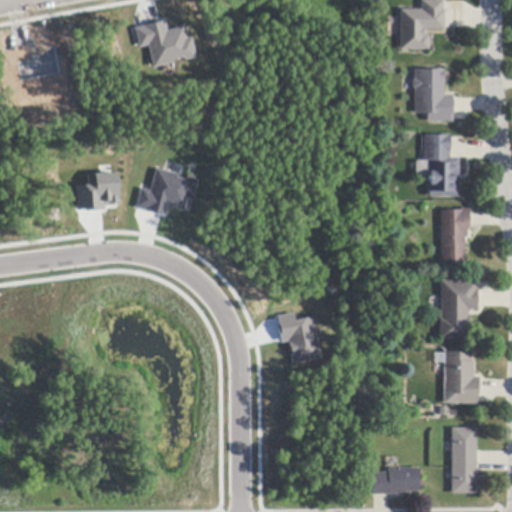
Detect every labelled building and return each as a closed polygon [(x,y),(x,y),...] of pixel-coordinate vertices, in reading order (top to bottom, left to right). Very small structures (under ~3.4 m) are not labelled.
[(442,3),(442,10),(444,10),(444,28),(444,31),(425,31),(425,36),(428,36),(428,40),(429,40),(429,48),(428,48),(428,51),(400,51),(400,36),(400,18),(400,10),(421,10),(421,1),(442,1),(442,3)] [(133,27),(137,47),(146,45),(151,66),(193,57),(189,36),(183,38),(181,26),(164,30),(162,21),(133,27)] [(452,100),(452,116),(451,116),(451,120),(451,123),(426,123),(426,114),(414,114),(414,92),(414,90),(412,89),(412,81),(414,79),(414,77),(413,71),(443,71),(443,96),(452,96),(452,100)] [(449,138),(449,153),(448,153),(448,159),(458,159),(458,160),(458,198),(428,198),(428,193),(427,193),(427,184),(428,184),(428,178),(428,174),(427,174),(427,164),(428,164),(428,161),(424,161),(424,152),(421,152),(421,138),(424,138),(424,137),(444,137),(444,136),(449,136),(449,138)] [(134,207),(164,215),(167,204),(182,208),(185,197),(191,199),(196,180),(154,169),(148,190),(139,187),(134,207)] [(75,209),(104,208),(104,203),(117,202),(116,172),(85,173),(85,184),(75,185),(75,209)] [(468,214),(469,226),(469,231),(464,231),(465,238),(462,238),(463,254),(464,254),(464,266),(461,266),(461,265),(441,266),(440,211),(460,211),(460,210),(468,209),(468,214)] [(475,283),(475,291),(476,291),(476,308),(476,311),(467,311),(467,318),(468,318),(468,329),(467,329),(467,339),(440,340),(439,319),(441,319),(440,282),(475,281),(475,283)] [(311,316),(292,320),(291,313),(275,315),(279,342),(286,341),(290,364),(318,359),(311,316)] [(479,381),(479,397),(476,397),(476,403),(476,405),(455,405),(455,396),(444,395),(444,377),(444,355),(444,354),(471,354),(471,362),(473,362),(473,378),(479,378),(479,381)] [(476,453),(476,472),(476,495),(451,495),(451,480),(451,472),(451,452),(451,444),(451,429),(477,429),(476,453)] [(388,496),(374,496),(372,496),(372,474),(388,474),(388,470),(419,469),(419,492),(404,493),(404,496),(388,496)]
